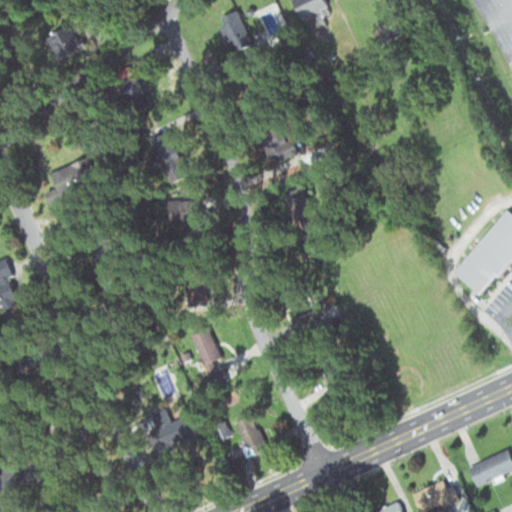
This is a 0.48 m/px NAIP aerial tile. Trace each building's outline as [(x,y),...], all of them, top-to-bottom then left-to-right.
[(328,5),(325,0),(293,0),(301,18),(328,5)] [(253,43),(237,8),(218,16),(233,52),(253,43)] [(287,140),(279,125),(261,135),(277,163),(300,151),(293,137),(287,140)] [(46,190),(51,204),(101,185),(90,156),(50,171),(56,186),(46,190)] [(198,200),(166,200),(166,225),(198,225),(198,200)] [(455,271),(482,295),(511,259),(511,211),(508,208),(455,271)] [(113,237),(91,242),(98,272),(120,266),(113,237)] [(0,308),(20,302),(6,259),(0,260),(0,308)] [(184,281),(188,301),(208,297),(203,277),(184,281)] [(213,343),(203,345),(208,361),(217,358),(213,343)] [(229,380),(223,369),(208,377),(215,388),(229,380)] [(186,407),(160,432),(173,446),(200,422),(186,407)] [(236,421),(246,454),(265,448),(255,415),(236,421)] [(511,468),(511,454),(509,448),(481,459),(488,478),(511,468)] [(421,511),(423,511),(433,507),(435,511),(450,511),(452,511),(447,500),(453,497),(444,478),(412,493),(421,511)]
